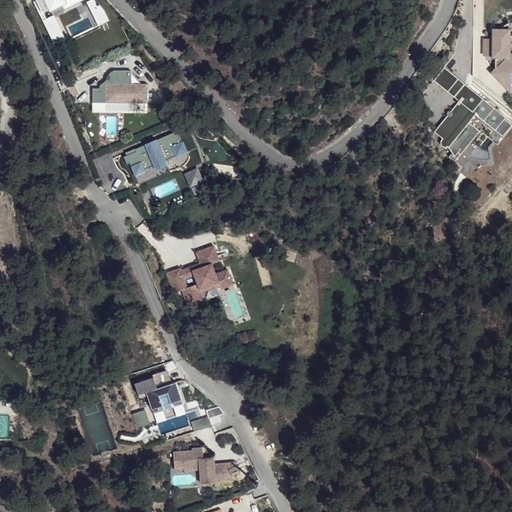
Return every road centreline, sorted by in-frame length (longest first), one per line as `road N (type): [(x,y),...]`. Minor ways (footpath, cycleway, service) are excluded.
road 1 (residential): [(15,0),(177,353),(234,400),(288,511)]
road 2 (residential): [(122,0),(266,150),(309,162),(332,153),(382,110),(447,0)]
